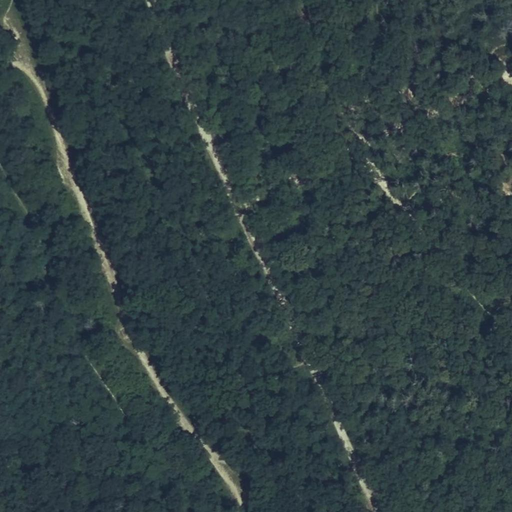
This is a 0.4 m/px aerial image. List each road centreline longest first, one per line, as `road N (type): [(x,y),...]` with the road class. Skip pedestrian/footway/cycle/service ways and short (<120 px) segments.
road 1 (track): [(378,511),(150,0)]
road 2 (track): [(245,511),(105,258),(30,64)]
